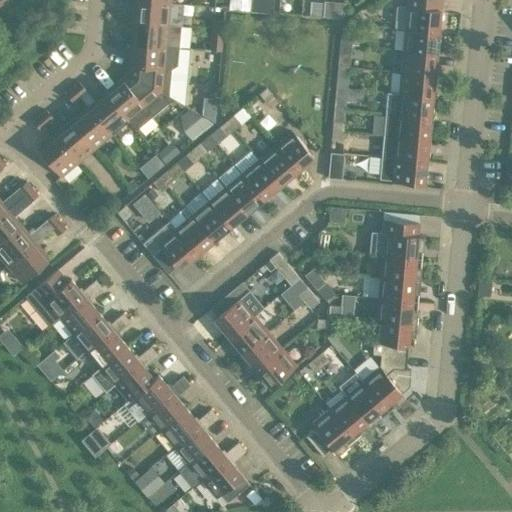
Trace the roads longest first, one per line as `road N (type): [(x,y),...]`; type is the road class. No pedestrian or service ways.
road 1 (residential): [(329,511),(443,413),(463,203)]
road 2 (residential): [(165,322),(323,192),(463,203)]
road 3 (residential): [(165,322),(1,136)]
road 4 (residential): [(323,511),(165,322)]
road 5 (residential): [(463,203),(485,0)]
road 6 (residential): [(1,136),(91,53),(96,0)]
